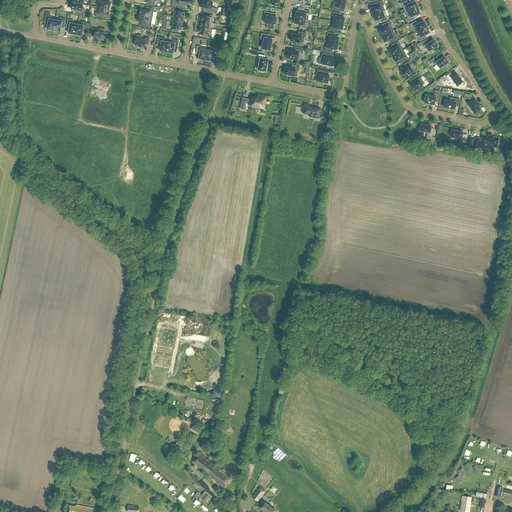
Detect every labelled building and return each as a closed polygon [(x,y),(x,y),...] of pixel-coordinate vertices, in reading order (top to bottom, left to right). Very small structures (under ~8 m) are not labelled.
[(98,0),(97,7),(109,9),(110,7),(111,3),(104,2),(104,0),(98,0)] [(178,0),(178,2),(173,1),(172,6),(185,8),(186,5),(189,5),(189,0),(178,0)] [(235,9),(236,0),(227,0),(227,4),(228,4),(227,7),(235,9)] [(205,2),(202,1),(201,8),(204,8),(203,12),(216,14),(217,8),(212,8),(213,3),(210,3),(210,2),(205,1),(205,2)] [(345,5),(345,3),(335,1),(334,7),(332,7),(332,10),(338,11),(339,8),(344,9),(344,8),(345,8),(346,5),(345,5)] [(372,15),(385,10),(382,5),(384,4),(382,1),(375,3),(376,7),(371,9),(371,11),(370,11),(372,15)] [(406,12),(418,7),(417,4),(416,4),(415,1),(408,4),(407,1),(401,4),(403,7),(406,12)] [(82,8),(83,4),(73,2),(71,9),(77,10),(77,13),(84,15),(85,9),(82,8)] [(109,12),(109,9),(97,7),(95,17),(102,18),(102,15),(108,16),(109,12)] [(140,16),(152,18),(154,8),(147,7),(147,10),(141,9),(140,13),(140,16)] [(174,12),(173,16),(183,18),(183,17),(184,17),(185,14),(184,13),(184,12),(179,11),(180,8),(173,7),(172,12),(174,12)] [(418,7),(406,12),(408,18),(406,19),(408,22),(415,19),(414,16),(420,13),(419,10),(418,7)] [(295,14),(294,17),(306,20),(308,20),(310,11),(303,10),(303,13),(296,11),(295,14)] [(385,10),(372,15),(373,19),(374,19),(375,21),(381,19),(382,22),(388,20),(385,10)] [(333,22),(343,24),(343,22),(344,22),(345,18),(344,18),(339,17),(340,13),(333,12),(333,15),(334,16),(333,22)] [(53,30),(55,20),(51,19),(52,16),(50,16),(50,13),(47,13),(45,23),(48,23),(47,29),(53,30)] [(266,28),(274,30),(275,25),(276,23),(277,23),(278,19),(273,18),(274,14),(267,13),(265,23),(267,24),(266,28)] [(265,20),(266,16),(258,14),(256,25),(254,25),(254,27),(258,28),(258,30),(265,31),(266,25),(263,25),(263,20),(265,20)] [(150,27),(152,18),(140,16),(139,18),(138,22),(145,23),(144,26),(150,27)] [(306,20),(294,17),(293,21),(294,21),(293,24),(300,25),(300,28),(306,29),(307,23),(305,22),(306,20)] [(55,20),(53,30),(60,32),(61,26),(64,26),(66,19),(60,18),(60,21),(55,20)] [(75,35),(77,24),(73,24),(73,21),(68,20),(67,27),(69,27),(68,33),(75,35)] [(381,37),(393,31),(390,25),(392,25),(390,21),(383,24),(384,28),(379,30),(380,32),(379,33),(381,37)] [(417,32),(427,26),(426,23),(425,24),(423,21),(417,24),(416,21),(411,24),(413,29),(416,28),(417,32)] [(77,24),(75,35),(82,36),(83,30),(86,31),(87,23),(82,22),(81,25),(77,24)] [(343,26),(343,24),(333,22),(331,28),(330,27),(330,31),(336,32),(337,29),(342,30),(342,29),(343,29),(344,26),(343,26)] [(427,26),(417,32),(419,35),(417,36),(420,41),(425,39),(424,36),(429,33),(428,30),(429,29),(427,26)] [(104,33),(105,29),(100,28),(100,32),(95,31),(96,29),(92,28),(91,34),(94,35),(94,38),(95,38),(95,39),(99,39),(103,40),(104,37),(105,33),(104,33)] [(393,31),(381,37),(382,40),(383,40),(385,42),(390,39),(392,42),(397,40),(393,31)] [(306,37),(306,33),(300,32),(299,35),(292,34),(292,37),(291,37),(290,41),(303,43),(304,36),(306,37)] [(327,42),(338,44),(338,42),(339,42),(340,39),(339,38),(334,37),(334,34),(328,32),(327,36),(328,36),(327,42)] [(270,51),(271,47),(270,47),(272,40),(268,39),(269,36),(261,34),(260,39),(263,40),(262,49),(269,51),(270,51)] [(145,40),(141,40),(142,36),(137,35),(135,46),(139,46),(139,47),(143,47),(144,47),(145,44),(148,45),(149,39),(146,38),(145,40)] [(166,52),(168,42),(164,41),(165,38),(158,37),(157,44),(161,45),(160,51),(166,52)] [(168,42),(166,52),(173,54),(174,48),(177,48),(178,41),(173,40),(172,43),(168,42)] [(423,47),(424,49),(426,48),(429,51),(438,46),(436,42),(435,43),(434,40),(423,47)] [(391,57),(403,50),(398,41),(393,45),(394,48),(389,51),(390,53),(389,53),(391,57)] [(337,46),(338,44),(327,42),(326,48),(325,48),(324,51),(331,52),(331,49),(337,50),(337,49),(338,49),(338,46),(337,46)] [(202,60),(205,60),(207,50),(200,49),(201,47),(197,46),(196,52),(200,53),(199,56),(198,56),(198,60),(201,60),(202,60)] [(207,50),(205,60),(208,61),(212,62),(213,58),(212,58),(213,55),(216,55),(217,49),(214,48),(213,50),(207,49),(207,50)] [(302,54),(303,50),(297,49),(296,52),(289,51),(288,54),(287,58),(300,60),(301,53),(302,54)] [(403,50),(391,57),(393,60),(394,60),(395,62),(401,59),(402,62),(408,59),(403,50)] [(334,59),(328,58),(329,54),(322,53),(321,58),(319,58),(318,63),(328,65),(328,66),(331,67),(331,66),(332,66),(333,63),(334,63),(334,60),(334,59)] [(266,72),(268,60),(264,59),(265,56),(259,55),(258,58),(260,59),(258,70),(260,71),(260,72),(264,73),(264,72),(266,72)] [(446,59),(444,57),(434,64),(435,66),(437,65),(440,68),(449,62),(447,59),(446,59)] [(408,76),(411,74),(410,73),(415,70),(411,64),(412,64),(410,60),(405,64),(407,67),(401,71),(402,73),(404,77),(407,75),(408,76)] [(299,70),(300,66),(293,65),(293,69),(285,67),(285,70),(284,74),(287,75),(291,76),(291,75),(296,76),(298,70),(299,70)] [(329,80),(330,77),(329,77),(329,76),(324,75),(324,71),(318,70),(316,81),(323,82),(323,83),(327,84),(327,83),(328,83),(328,80),(329,80)] [(451,72),(446,76),(449,81),(452,79),(457,86),(463,82),(456,73),(453,75),(451,72)] [(414,91),(424,83),(421,78),(422,77),(419,74),(414,78),(416,81),(410,85),(412,87),(412,88),(414,91)] [(424,98),(423,102),(424,102),(424,103),(430,104),(430,105),(434,105),(435,101),(438,102),(440,94),(440,91),(435,90),(434,93),(434,97),(426,95),(425,98),(424,98)] [(474,100),(471,95),(465,94),(464,98),(470,100),(471,102),(468,104),(475,113),(480,110),(477,106),(479,105),(475,100),(474,100)] [(264,108),(266,97),(257,95),(257,98),(250,97),(248,105),(264,108)] [(445,100),(444,107),(455,109),(455,105),(459,106),(460,100),(454,99),(449,98),(448,101),(445,100)] [(309,105),(304,104),(302,113),(310,114),(309,116),(317,118),(318,115),(320,116),(321,110),(309,107),(309,105)] [(434,143),(435,138),(432,137),(434,129),(431,128),(431,126),(425,125),(425,124),(422,123),(421,124),(421,125),(420,124),(419,128),(420,129),(420,131),(423,131),(423,132),(427,133),(426,139),(431,140),(430,143),(434,143)] [(455,138),(459,139),(458,142),(466,143),(467,137),(462,136),(463,132),(452,130),(451,137),(451,138),(454,139),(455,138)] [(68,137),(66,144),(73,146),(72,148),(81,151),(82,146),(85,147),(86,142),(84,141),(85,138),(77,135),(75,139),(68,137)] [(480,144),(497,148),(498,138),(493,137),(493,136),(488,135),(488,136),(482,135),(480,144)] [(135,154),(133,156),(137,160),(139,157),(140,158),(144,154),(147,157),(149,155),(152,158),(156,155),(161,160),(167,155),(161,149),(160,150),(155,145),(153,148),(148,144),(147,145),(142,140),(135,148),(137,149),(134,153),(135,154)] [(120,150),(121,151),(117,152),(119,162),(123,161),(123,164),(128,163),(125,149),(120,150)] [(203,428),(195,423),(192,428),(201,433),(203,428)] [(209,474),(216,466),(199,453),(192,462),(203,470),(209,474)] [(183,465),(187,462),(179,454),(175,457),(183,465)] [(216,466),(209,474),(214,478),(213,479),(216,481),(216,480),(219,482),(218,483),(224,488),(231,478),(216,466)] [(258,501),(266,490),(260,486),(252,497),(258,501)] [(205,502),(210,497),(204,492),(200,497),(205,502)] [(487,498),(488,494),(476,493),(476,496),(481,497),(481,499),(480,499),(479,507),(484,507),(485,498),(487,498)] [(462,496),(460,511),(467,511),(469,511),(471,498),(462,496)] [(278,511),(263,499),(257,506),(264,511),(278,511)]
